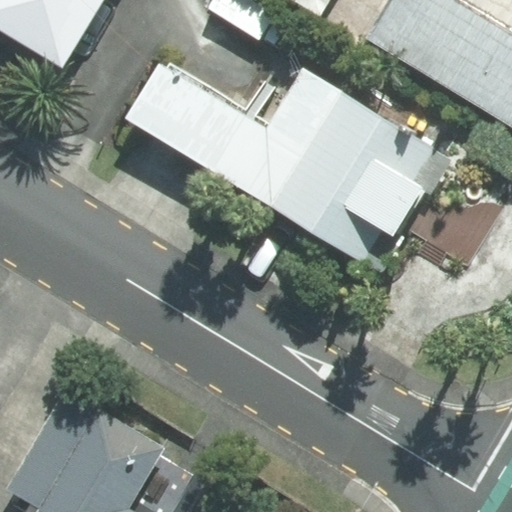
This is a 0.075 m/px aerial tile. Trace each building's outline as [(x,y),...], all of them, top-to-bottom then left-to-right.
[(119,0),(0,0),(0,34),(75,78),(119,0)] [(272,16),(240,0),(210,0),(200,22),(254,50),(272,16)] [(339,0),(275,0),(327,25),(339,0)] [(511,0),(383,0),(363,35),(511,121),(511,0)] [(158,74),(123,135),(373,276),(447,145),(300,62),(261,132),(158,74)] [(137,511),(167,457),(66,402),(13,499),(34,511),(33,511),(137,511)]
